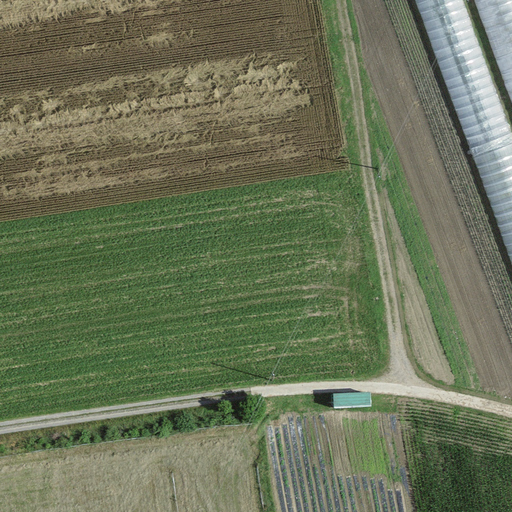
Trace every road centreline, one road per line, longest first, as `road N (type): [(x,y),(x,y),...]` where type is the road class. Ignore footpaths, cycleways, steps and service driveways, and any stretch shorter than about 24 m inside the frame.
road 1 (track): [(0,427),(316,386),(404,389),(511,411)]
road 2 (track): [(404,389),(340,0)]
